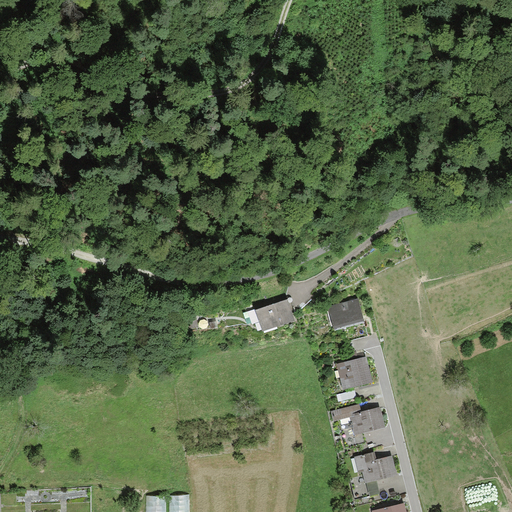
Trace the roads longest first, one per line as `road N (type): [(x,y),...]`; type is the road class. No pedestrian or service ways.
road 1 (track): [(0,240),(206,285),(264,275),(390,216)]
road 2 (track): [(0,74),(37,62),(132,92),(204,99),(230,93),(264,65),(291,0)]
road 3 (residential): [(415,511),(372,337)]
road 4 (residential): [(511,198),(390,216)]
road 5 (track): [(0,475),(24,412),(0,367)]
